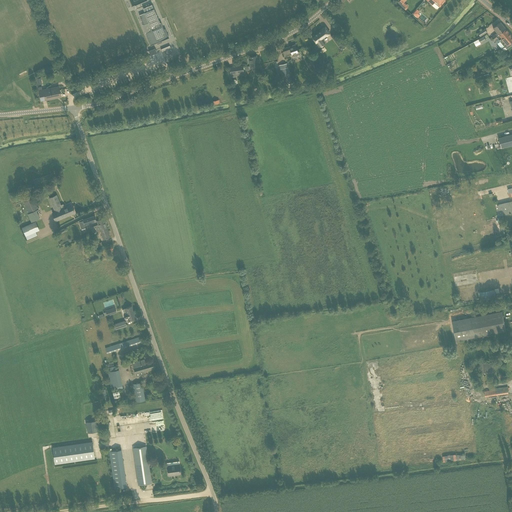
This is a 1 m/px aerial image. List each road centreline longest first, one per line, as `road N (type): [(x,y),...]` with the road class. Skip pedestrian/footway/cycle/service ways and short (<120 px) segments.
road 1 (unclassified): [(216,511),(74,108)]
road 2 (unclassified): [(74,108),(274,40),(333,0)]
road 3 (track): [(68,511),(212,493)]
